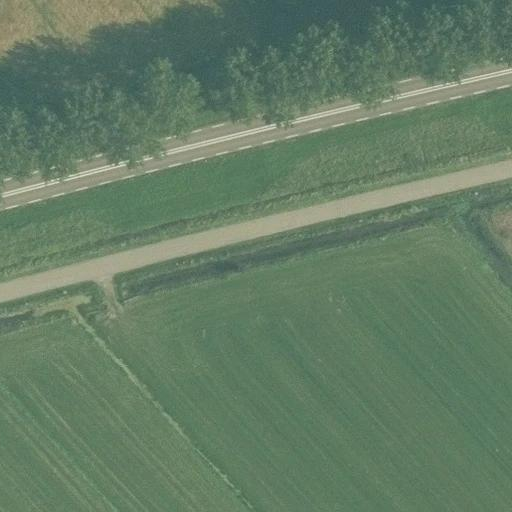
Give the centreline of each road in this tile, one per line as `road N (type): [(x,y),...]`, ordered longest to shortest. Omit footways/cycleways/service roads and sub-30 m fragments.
road 1 (primary): [(511,73),(0,199)]
road 2 (unclassified): [(0,294),(511,169)]
